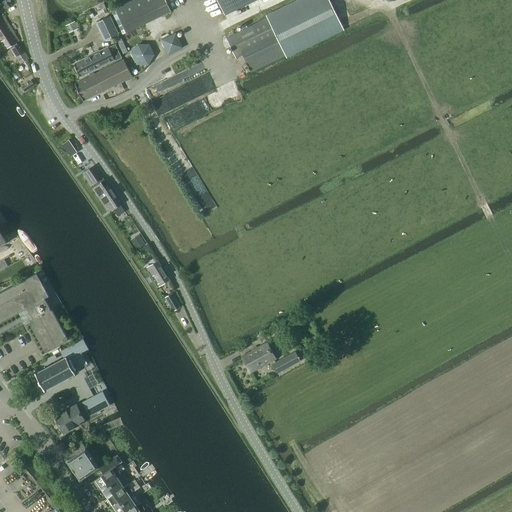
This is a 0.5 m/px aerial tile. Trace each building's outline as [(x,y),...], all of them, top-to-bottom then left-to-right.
[(9,0),(1,0),(0,1),(0,11),(1,13),(10,8),(9,7),(11,6),(9,0)] [(165,0),(133,0),(115,9),(126,33),(171,11),(165,0)] [(217,0),(225,15),(256,0),(217,0)] [(243,55),(251,72),(286,55),(286,56),(342,28),(328,0),(302,0),(267,17),(268,18),(226,39),(236,58),(243,55)] [(3,15),(0,17),(0,37),(2,40),(13,32),(3,15)] [(97,23),(105,40),(117,34),(109,17),(97,23)] [(74,21),(65,26),(68,33),(78,28),(74,21)] [(13,32),(2,40),(7,48),(10,47),(11,49),(7,52),(10,56),(14,54),(20,63),(27,59),(28,59),(18,44),(16,46),(15,43),(19,41),(13,32)] [(176,33),(161,40),(168,55),(183,48),(176,33)] [(88,73),(90,77),(94,74),(93,71),(114,60),(114,62),(122,58),(115,45),(98,53),(98,51),(93,53),(94,55),(74,65),(80,77),(88,73)] [(136,51),(130,61),(135,72),(146,73),(154,62),(148,51),(136,51)] [(94,74),(90,77),(75,84),(83,101),(133,77),(124,60),(94,75),(94,74)] [(31,81),(22,87),(25,91),(34,85),(31,81)] [(91,167),(83,173),(107,209),(109,212),(113,210),(120,205),(121,204),(104,180),(103,178),(98,177),(91,167)] [(145,244),(142,239),(136,243),(136,246),(138,249),(145,244)] [(169,280),(157,261),(148,266),(150,269),(147,271),(157,287),(169,280)] [(0,322),(27,308),(29,312),(24,314),(27,319),(31,317),(33,320),(29,322),(45,353),(50,350),(69,340),(52,310),(51,311),(45,298),(49,296),(37,273),(0,292),(0,322)] [(169,305),(173,311),(180,307),(172,294),(165,298),(167,301),(165,302),(166,304),(168,303),(169,305)] [(81,353),(88,349),(83,340),(61,352),(64,358),(66,361),(68,360),(73,371),(76,370),(87,365),(88,364),(81,353)] [(242,356),(250,372),(276,358),(267,342),(242,356)] [(299,360),(295,352),(273,364),(278,372),(299,360)] [(39,380),(38,380),(39,381),(41,384),(40,384),(41,384),(43,389),(43,391),(44,390),(44,391),(75,374),(73,371),(68,360),(66,361),(64,358),(35,374),(36,374),(35,375),(35,376),(36,375),(39,380)] [(77,405),(84,419),(110,405),(103,392),(77,405)] [(78,422),(84,419),(77,405),(55,417),(63,433),(80,424),(78,422)] [(66,461),(80,481),(99,468),(81,442),(70,450),(74,456),(66,461)] [(104,474),(91,483),(96,490),(99,487),(107,498),(124,487),(117,476),(119,475),(120,472),(116,466),(119,464),(120,464),(122,462),(117,455),(115,457),(114,458),(109,461),(113,468),(104,474)] [(109,461),(99,468),(104,474),(113,468),(109,461)] [(111,505),(115,511),(125,511),(136,505),(129,494),(131,493),(132,490),(128,484),(124,487),(107,498),(103,501),(108,508),(111,505)] [(136,505),(125,511),(142,511),(144,511),(145,509),(140,502),(136,505)]
